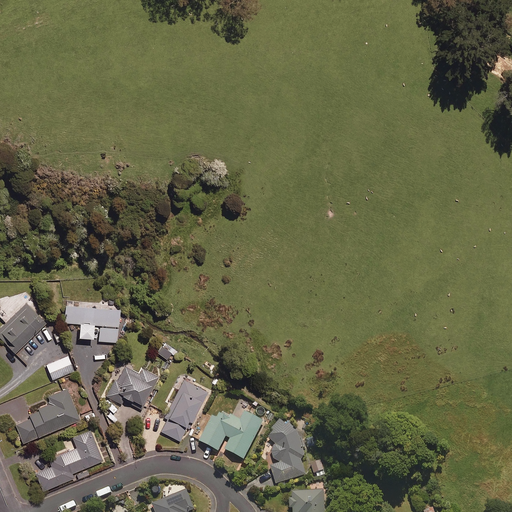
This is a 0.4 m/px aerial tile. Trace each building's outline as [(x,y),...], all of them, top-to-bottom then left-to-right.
[(46,324),(27,303),(0,328),(0,337),(15,353),(46,324)] [(120,309),(66,306),(65,324),(79,325),(79,338),(93,339),(93,326),(100,326),(99,342),(118,343),(120,309)] [(175,350),(166,343),(158,353),(167,360),(175,350)] [(74,371),(68,356),(46,365),(52,380),(74,371)] [(140,373),(125,365),(107,396),(121,404),(124,400),(141,410),(154,388),(153,388),(159,377),(143,368),(140,373)] [(186,428),(189,430),(209,392),(185,379),(166,416),(169,417),(161,431),(180,441),(186,428)] [(80,421),(67,390),(48,397),(50,403),(38,408),(39,411),(30,415),(31,417),(15,423),(23,444),(80,421)] [(263,420),(245,411),(241,419),(230,414),(228,417),(219,412),(217,417),(212,415),(199,441),(218,451),(226,436),(230,438),(224,449),(244,459),(263,420)] [(301,459),(304,454),(297,430),(278,419),(267,437),(276,443),(271,450),(275,460),(279,462),(270,465),(276,484),(306,474),(301,459)] [(49,460),(52,467),(35,474),(43,492),(73,479),(71,474),(103,462),(90,431),(72,438),(76,449),(49,460)] [(323,470),(321,460),(311,461),(313,472),(323,470)] [(187,511),(195,509),(187,490),(152,504),(155,511),(187,511)] [(324,511),(323,490),(289,492),(290,507),(292,507),(292,511),(324,511)]
